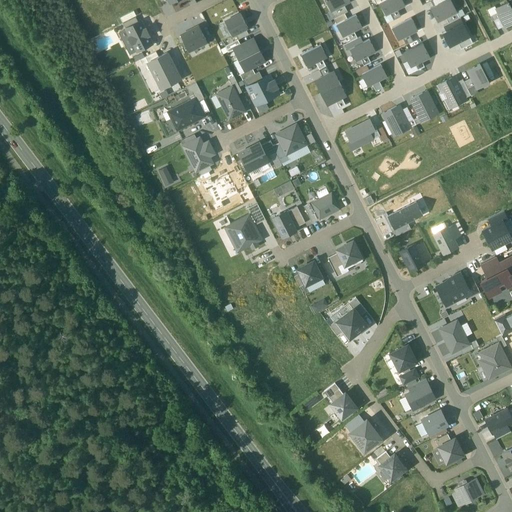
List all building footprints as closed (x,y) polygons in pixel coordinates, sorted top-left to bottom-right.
[(325,0),(331,11),(335,8),(339,16),(345,12),(342,5),(350,1),(349,0),(325,0)] [(384,0),(379,2),(386,15),(390,13),(393,20),(398,17),(394,10),(405,5),(401,0),(384,0)] [(450,0),(445,0),(431,8),(437,21),(448,16),(456,12),(450,0)] [(511,9),(508,2),(495,9),(497,12),(490,16),(493,21),(500,17),(505,27),(511,23),(511,9)] [(456,12),(448,16),(450,22),(459,17),(456,12)] [(246,29),(248,28),(240,13),(225,21),(232,36),(235,34),(246,29)] [(334,19),(336,24),(347,19),(344,13),(334,19)] [(347,19),(336,24),(343,36),(347,34),(353,31),(362,27),(355,14),(347,19)] [(446,31),(462,23),(459,17),(443,25),(446,31)] [(392,27),(398,40),(402,37),(406,44),(410,42),(407,35),(417,30),(410,18),(392,27)] [(144,29),(141,21),(126,28),(130,36),(128,37),(132,43),(134,42),(137,50),(152,43),(148,35),(149,34),(146,28),(144,29)] [(446,31),(442,33),(450,47),(458,43),(469,37),(462,23),(446,31)] [(198,24),(179,33),(189,52),(207,43),(198,24)] [(249,34),(246,29),(235,34),(238,39),(249,34)] [(357,38),(353,31),(347,34),(350,41),(357,38)] [(344,44),(347,49),(350,48),(362,42),(360,36),(357,38),(350,41),(344,44)] [(469,37),(458,43),(461,49),(472,43),(469,37)] [(234,49),(241,45),(238,39),(225,46),(228,52),(234,49)] [(241,45),(234,49),(245,71),(252,68),(265,61),(253,39),(241,45)] [(362,42),(350,48),(356,60),(360,58),(364,65),(368,63),(365,56),(375,51),(369,39),(362,42)] [(403,52),(411,67),(414,65),(417,70),(422,67),(419,62),(429,57),(422,43),(403,52)] [(320,44),(301,54),(308,66),(318,61),(321,68),(326,66),(322,59),(326,57),(320,44)] [(143,64),(148,62),(158,56),(156,51),(140,59),(143,64)] [(161,88),(180,79),(167,52),(158,56),(148,62),(161,88)] [(380,64),(361,73),(368,86),(372,84),(378,80),(386,76),(380,64)] [(479,64),(467,70),(472,81),(474,85),(477,89),(489,83),(479,64)] [(329,73),(326,67),(322,68),(325,75),(315,80),(321,93),(340,83),(333,71),(329,73)] [(255,73),(252,68),(245,71),(240,74),(242,79),(255,73)] [(243,80),(247,87),(262,79),(259,72),(243,80)] [(247,87),(256,104),(278,93),(275,87),(277,86),(274,80),(272,81),(269,75),(262,79),(247,87)] [(466,100),(465,98),(457,82),(454,77),(437,85),(441,92),(443,91),(446,98),(444,99),(449,108),(466,100)] [(462,79),(457,82),(465,98),(470,95),(462,79)] [(382,87),(378,80),(372,84),(375,91),(382,87)] [(196,82),(186,87),(189,94),(192,92),(195,97),(197,101),(204,98),(196,82)] [(341,107),(345,105),(342,98),(346,96),(340,83),(321,93),(327,105),(337,100),(341,107)] [(216,94),(229,118),(244,111),(232,86),(216,94)] [(430,97),(427,90),(412,97),(416,104),(413,105),(419,117),(421,122),(436,115),(428,98),(430,97)] [(197,101),(195,97),(190,99),(188,95),(171,104),(173,108),(167,111),(177,130),(204,116),(197,101)] [(396,106),(382,113),(386,120),(388,119),(396,135),(410,128),(410,127),(407,121),(402,111),(399,112),(396,106)] [(407,121),(410,127),(416,124),(413,120),(412,118),(407,121)] [(374,128),(369,119),(345,131),(350,140),(347,141),(351,150),(380,135),(376,127),(374,128)] [(143,126),(146,137),(157,134),(155,123),(143,126)] [(286,154),(306,144),(296,124),(276,134),(280,141),(286,154)] [(381,125),(376,127),(380,135),(383,141),(388,139),(381,125)] [(181,144),(194,172),(213,162),(210,155),(215,153),(209,139),(203,142),(200,135),(181,144)] [(286,154),(280,141),(273,145),(281,163),(289,159),(286,154)] [(269,160),(260,142),(239,153),(248,170),(269,160)] [(158,170),(165,184),(173,180),(166,165),(158,170)] [(294,188),(290,180),(273,188),(277,196),(294,188)] [(312,203),(320,218),(339,209),(331,193),(312,203)] [(388,216),(394,229),(407,223),(422,215),(416,202),(388,216)] [(249,214),(253,223),(265,218),(258,203),(246,209),(249,214)] [(311,221),(316,218),(309,203),(303,206),(311,221)] [(297,206),(286,211),(294,228),(305,222),(297,206)] [(294,228),(286,211),(272,218),(282,237),(295,230),(294,228)] [(503,211),(488,219),(491,226),(502,221),(507,218),(503,211)] [(253,223),(249,214),(229,224),(234,233),(229,236),(233,245),(238,242),(242,249),(261,240),(253,223)] [(491,226),(483,230),(492,249),(511,239),(502,221),(491,226)] [(394,237),(410,229),(407,223),(394,229),(391,231),(394,237)] [(454,225),(448,228),(453,238),(459,235),(454,225)] [(448,228),(447,227),(433,233),(443,252),(456,246),(453,238),(448,228)] [(353,241),(337,249),(346,268),(363,260),(353,241)] [(429,257),(422,243),(415,246),(422,261),(429,257)] [(415,246),(414,244),(400,251),(410,270),(424,263),(422,261),(415,246)] [(347,271),(338,252),(328,257),(337,276),(347,271)] [(511,255),(498,263),(502,270),(487,277),(481,281),(489,297),(506,288),(511,299),(511,255)] [(480,264),(487,277),(502,270),(498,263),(495,257),(480,264)] [(313,260),(297,269),(299,273),(304,284),(305,285),(321,277),(313,260)] [(304,284),(299,273),(294,276),(299,286),(304,284)] [(436,286),(446,304),(467,294),(470,293),(464,281),(460,274),(436,286)] [(467,294),(469,298),(480,293),(472,277),(464,281),(470,293),(467,294)] [(311,304),(315,312),(328,306),(325,298),(311,304)] [(353,308),(359,316),(366,311),(355,298),(349,302),(353,308)] [(344,331),(349,338),(366,325),(359,316),(353,308),(336,321),(344,331)] [(511,327),(507,317),(505,314),(494,320),(502,336),(511,330),(511,327)] [(337,336),(344,331),(336,321),(329,326),(337,336)] [(467,345),(456,321),(439,329),(451,353),(460,349),(467,345)] [(498,343),(501,348),(506,345),(501,335),(496,337),(498,343)] [(476,342),(460,349),(463,355),(478,348),(476,342)] [(476,354),(489,379),(511,368),(501,348),(498,343),(476,354)] [(390,353),(398,370),(416,362),(407,344),(390,353)] [(415,369),(400,377),(403,384),(419,377),(415,369)] [(409,387),(412,392),(427,384),(424,379),(409,387)] [(335,383),(324,392),(332,402),(343,394),(335,383)] [(412,392),(406,395),(413,409),(414,409),(435,398),(428,384),(427,384),(412,392)] [(332,402),(331,404),(342,418),(356,407),(345,393),(343,394),(332,402)] [(511,419),(507,409),(485,420),(492,433),(493,432),(507,425),(511,422),(511,419)] [(422,420),(429,434),(445,426),(448,425),(441,411),(431,416),(431,415),(423,418),(424,420),(422,420)] [(366,420),(350,432),(364,451),(380,438),(366,420)] [(507,425),(493,432),(496,439),(511,432),(507,425)] [(445,426),(429,434),(432,439),(447,431),(445,426)] [(436,440),(438,446),(451,440),(448,434),(436,440)] [(451,440),(438,446),(446,462),(462,455),(454,439),(451,440)] [(511,448),(502,453),(511,470),(511,468),(511,448)] [(386,451),(376,459),(380,464),(390,457),(386,451)] [(380,464),(380,465),(391,479),(405,468),(394,454),(380,464)] [(459,488),(456,489),(458,493),(454,494),(457,500),(464,497),(465,500),(474,495),(472,492),(480,489),(475,480),(467,483),(459,488)]
